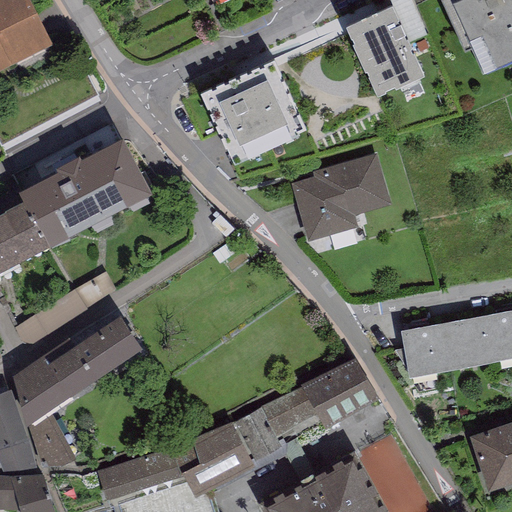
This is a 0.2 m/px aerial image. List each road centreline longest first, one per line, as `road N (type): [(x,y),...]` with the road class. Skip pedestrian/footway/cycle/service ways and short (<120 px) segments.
road 1 (residential): [(131,93),(178,154),(279,245),(335,312)]
road 2 (residential): [(335,312),(460,511)]
road 3 (residential): [(337,0),(131,93)]
road 4 (residential): [(511,285),(335,312)]
